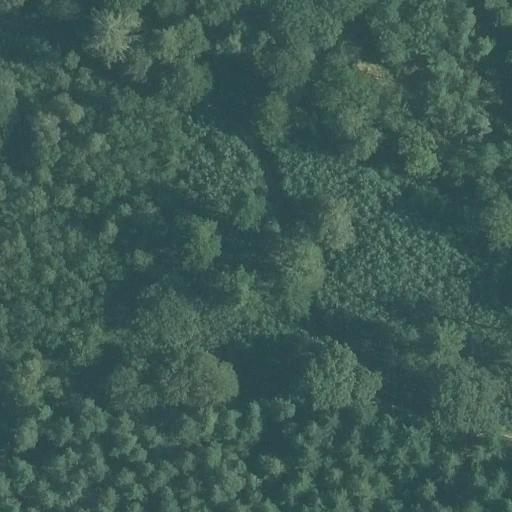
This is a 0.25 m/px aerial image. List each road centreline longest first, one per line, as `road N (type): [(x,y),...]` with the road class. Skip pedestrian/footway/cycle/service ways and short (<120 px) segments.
road 1 (track): [(511,440),(355,399),(312,325),(276,195),(246,132),(159,73),(0,22)]
road 2 (track): [(355,399),(60,412),(0,424)]
